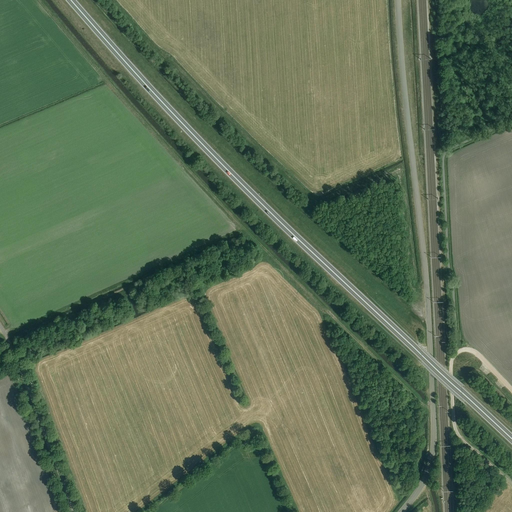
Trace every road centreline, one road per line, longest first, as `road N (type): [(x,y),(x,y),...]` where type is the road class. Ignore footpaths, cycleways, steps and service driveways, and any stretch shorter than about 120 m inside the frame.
road 1 (trunk): [(511,439),(266,208),(71,0)]
road 2 (unclassified): [(400,511),(424,480),(433,444),(398,0)]
road 3 (unclassified): [(74,511),(0,325)]
